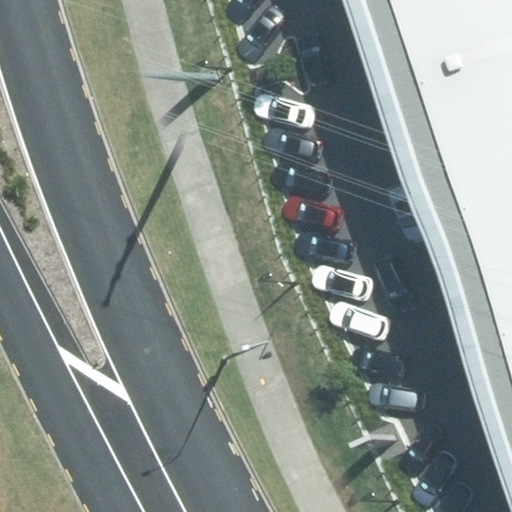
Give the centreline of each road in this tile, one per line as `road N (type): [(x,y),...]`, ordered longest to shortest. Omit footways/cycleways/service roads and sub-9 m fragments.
road 1 (primary): [(17,0),(118,296),(219,511)]
road 2 (primary): [(118,511),(0,277)]
